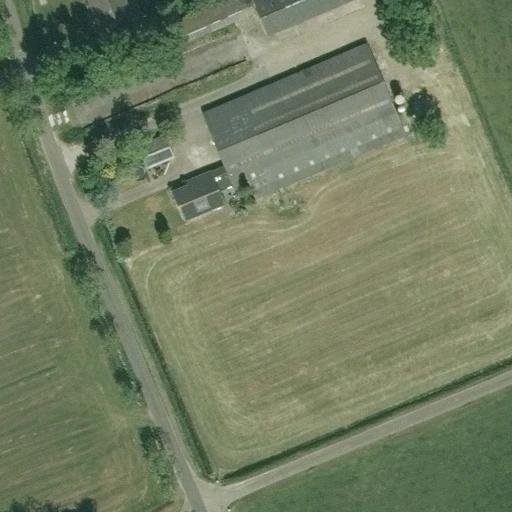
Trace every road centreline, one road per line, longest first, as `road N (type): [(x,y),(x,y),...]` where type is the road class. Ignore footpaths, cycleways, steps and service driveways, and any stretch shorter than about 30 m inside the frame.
road 1 (unclassified): [(219,511),(10,0)]
road 2 (unknown): [(511,381),(217,506)]
